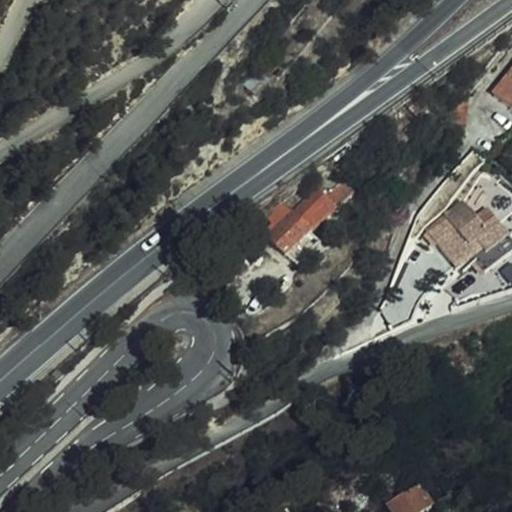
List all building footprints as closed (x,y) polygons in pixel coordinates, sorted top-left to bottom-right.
[(511,72),(495,93),(511,107),(511,72)] [(357,170),(366,179),(397,151),(388,141),(357,170)] [(284,257),(286,256),(310,233),(358,188),(351,182),(348,185),(334,172),(267,239),(284,257)] [(426,230),(448,264),(461,255),(466,261),(483,250),(487,256),(511,243),(500,224),(485,233),(477,221),(466,203),(426,230)] [(491,211),(477,221),(485,233),(500,224),(491,211)] [(310,233),(286,256),(296,267),(321,244),(310,233)] [(461,255),(448,264),(457,277),(477,265),(484,275),(511,257),(511,244),(511,243),(487,256),(483,250),(466,261),(461,255)] [(249,266),(238,254),(230,256),(225,265),(226,271),(230,276),(236,278),(249,266)] [(438,469),(418,481),(423,489),(435,509),(455,498),(438,469)] [(402,501),(396,494),(388,498),(396,511),(430,511),(435,509),(423,489),(402,501)]
